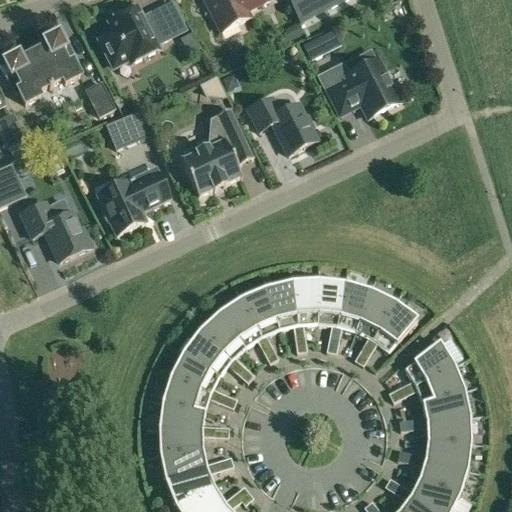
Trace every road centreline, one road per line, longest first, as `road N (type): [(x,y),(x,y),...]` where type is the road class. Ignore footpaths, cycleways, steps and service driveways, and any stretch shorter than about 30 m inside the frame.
road 1 (residential): [(0,330),(456,115),(419,0)]
road 2 (residential): [(12,511),(0,373)]
